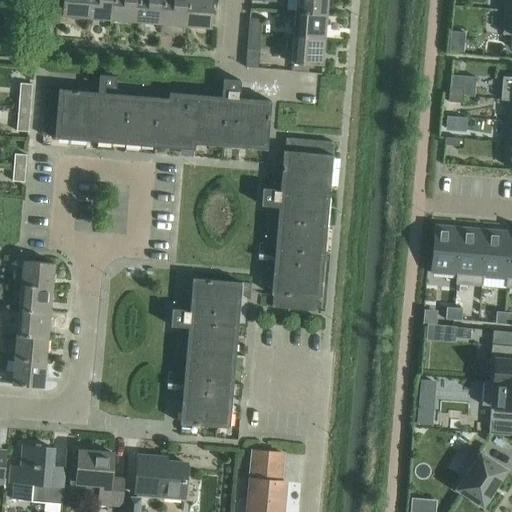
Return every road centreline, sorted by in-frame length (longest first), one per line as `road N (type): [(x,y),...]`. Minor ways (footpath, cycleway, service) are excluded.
road 1 (residential): [(90,260),(64,243),(68,168),(141,175),(133,254)]
road 2 (residential): [(0,408),(74,412),(90,260)]
road 3 (residential): [(310,511),(325,351)]
